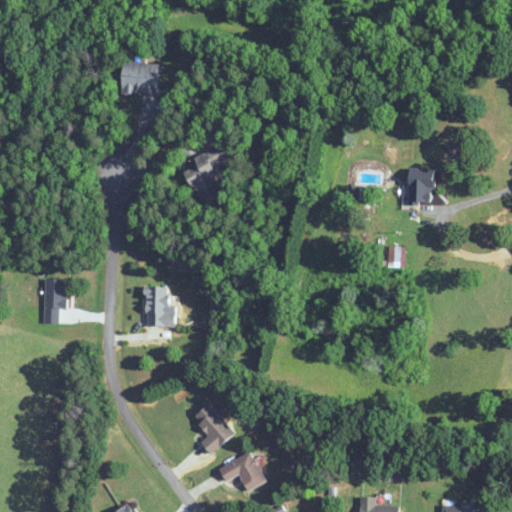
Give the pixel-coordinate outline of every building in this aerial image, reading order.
[(124,94),(159,94),(159,63),(124,63),(124,94)] [(225,197),(212,167),(229,160),(222,145),(193,158),(197,166),(187,171),(203,207),(225,197)] [(434,204),(434,169),(410,169),(410,204),(434,204)] [(406,267),(406,247),(389,247),(389,267),(406,267)] [(68,309),(68,280),(45,280),(45,324),(60,324),(60,309),(68,309)] [(148,327),(177,327),(176,312),(170,312),(169,288),(147,288),(148,327)] [(236,433),(210,404),(195,417),(211,435),(203,442),(212,454),(236,433)] [(221,468),(227,481),(240,475),(248,491),(267,482),(253,452),(221,468)] [(399,511),(400,505),(378,505),(378,496),(361,496),(360,511),(399,511)]
